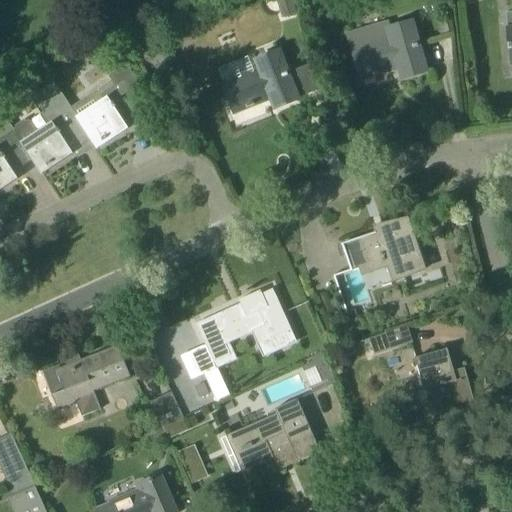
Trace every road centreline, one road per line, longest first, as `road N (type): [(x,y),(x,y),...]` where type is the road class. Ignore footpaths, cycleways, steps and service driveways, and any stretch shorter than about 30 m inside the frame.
road 1 (residential): [(0,252),(183,173),(205,191),(230,244)]
road 2 (residential): [(0,348),(230,244)]
road 3 (residential): [(230,244),(462,159)]
road 4 (residential): [(511,327),(462,159)]
road 5 (residential): [(368,511),(511,468)]
